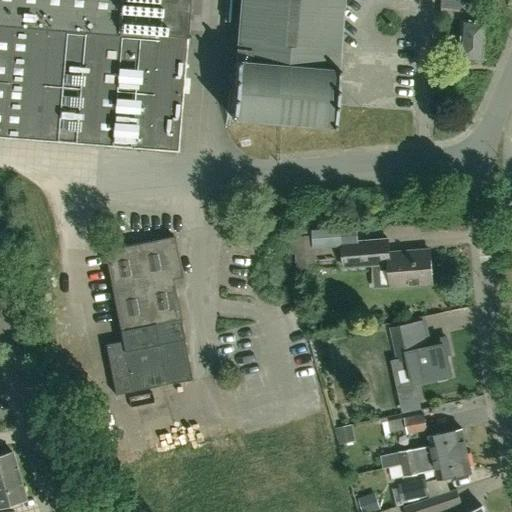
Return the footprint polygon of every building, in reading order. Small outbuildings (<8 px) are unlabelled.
[(0,0),(0,135),(177,150),(184,52),(188,0),(438,0),(438,6),(441,6),(440,17),(458,18),(473,20),(475,0),(0,0)] [(231,111),(230,116),(334,125),(338,67),(334,66),(339,0),(240,0),(236,59),(235,69),(231,111)] [(455,59),(457,59),(459,62),(466,63),(468,60),(479,60),(481,37),(485,34),(485,27),(482,25),(482,21),(473,20),(458,18),(455,59)] [(316,267),(314,235),(314,234),(290,236),(291,254),(295,254),(297,268),(316,267)] [(116,395),(192,380),(184,339),(185,339),(173,278),(182,276),(174,236),(104,249),(122,341),(106,344),(116,395)] [(390,287),(390,285),(433,282),(431,250),(390,253),(389,239),(342,242),(344,266),(372,264),(374,288),(390,287)] [(446,356),(450,355),(446,339),(426,343),(421,317),(389,324),(397,360),(407,357),(413,382),(450,374),(446,356)] [(421,407),(418,395),(399,399),(402,411),(421,407)] [(427,430),(423,413),(404,417),(388,420),(390,432),(406,429),(407,434),(427,430)] [(402,463),(466,449),(462,428),(429,435),(431,445),(425,446),(399,451),(399,452),(402,463)] [(466,449),(402,463),(404,476),(429,470),(436,469),(437,478),(471,471),(466,449)] [(0,475),(18,470),(12,452),(0,455),(0,475)] [(399,452),(380,456),(382,467),(389,465),(402,463),(399,452)] [(18,470),(0,475),(0,506),(26,499),(18,470)] [(396,506),(403,504),(402,501),(429,495),(425,478),(398,484),(399,490),(392,491),(396,506)] [(405,511),(435,511),(462,503),(457,488),(403,506),(405,511)]
